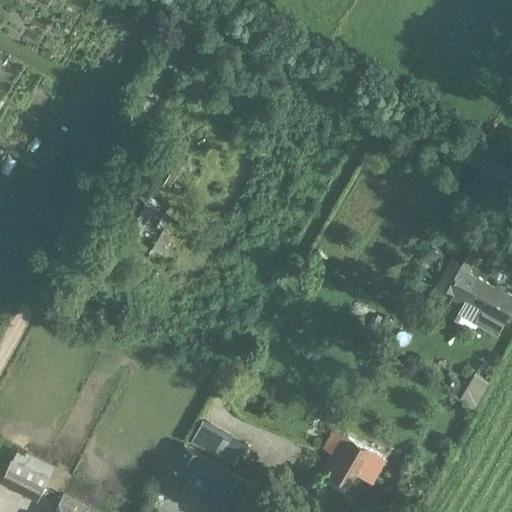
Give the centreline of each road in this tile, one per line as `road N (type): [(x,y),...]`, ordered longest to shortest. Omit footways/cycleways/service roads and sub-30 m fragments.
road 1 (track): [(0,352),(198,7)]
road 2 (track): [(198,7),(511,179)]
